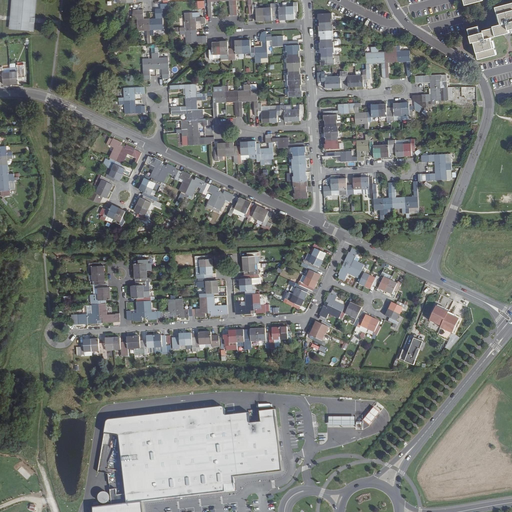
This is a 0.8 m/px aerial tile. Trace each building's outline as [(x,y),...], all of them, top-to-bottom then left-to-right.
[(13,0),(12,16),(19,17),(19,22),(12,21),(11,28),(21,29),(24,29),(33,30),(34,23),(31,22),(31,20),(31,18),(34,18),(35,6),(34,6),(34,0),(13,0)] [(208,0),(209,16),(212,16),(211,0),(217,0),(217,1),(221,1),(220,0),(208,0)] [(229,0),(231,15),(234,15),(233,0),(220,0),(221,1),(224,1),(224,0),(229,0)] [(294,2),(294,6),(287,7),(287,19),(295,19),(295,12),(298,12),(298,2),(294,2)] [(511,2),(495,7),(499,21),(500,20),(501,24),(493,26),(493,27),(483,30),(483,32),(479,33),(478,26),(468,29),(471,42),(473,42),(478,59),(496,55),(493,41),(491,41),(490,38),(509,33),(509,29),(511,29),(511,2)] [(155,18),(149,19),(150,36),(154,35),(154,30),(163,30),(162,9),(169,9),(169,3),(161,4),(161,9),(155,9),(155,18)] [(265,20),(276,20),(276,13),(275,3),(271,4),(272,7),(264,8),(265,20)] [(279,20),(287,19),(287,7),(279,7),(279,3),(275,3),(276,13),(279,13),(279,20)] [(256,8),(256,5),(253,5),(253,14),(257,14),(257,21),(265,20),(264,8),(256,8)] [(151,43),(150,36),(149,19),(144,19),(143,10),(136,10),(133,10),(132,17),(137,17),(137,31),(147,30),(147,36),(147,43),(151,43)] [(197,27),(195,27),(195,22),(196,21),(202,21),(202,24),(206,24),(206,19),(204,17),(192,17),(192,13),(185,13),(186,28),(180,28),(180,31),(197,31),(197,27)] [(320,18),(320,22),(330,22),(330,19),(332,19),(332,13),(319,14),(319,18),(320,18)] [(319,27),(319,31),(333,30),(333,25),(330,25),(330,22),(320,22),(320,27),(319,27)] [(320,35),(321,35),(321,40),(331,39),(331,36),(333,36),(333,30),(319,31),(320,35)] [(197,36),(197,31),(180,31),(181,35),(186,35),(187,44),(207,43),(206,36),(197,36)] [(272,41),(272,47),(286,46),(298,45),(298,42),(282,43),(282,40),(283,40),(283,36),(267,37),(267,41),(272,41)] [(258,49),(258,47),(254,47),(255,57),(255,64),(259,64),(259,63),(259,58),(268,58),(267,41),(267,37),(260,38),(260,42),(261,42),(263,42),(264,48),(258,49)] [(320,44),(320,48),(334,47),(334,42),(331,42),(331,39),(321,40),(321,44),(320,44)] [(236,58),(236,54),(243,53),(243,41),(235,42),(236,48),(232,49),(232,58),(236,58)] [(251,53),(251,57),(255,57),(254,47),(251,48),(250,41),(243,41),(243,53),(251,53)] [(214,59),(213,55),(221,54),(220,42),(213,43),(213,50),(209,50),(210,59),(214,59)] [(228,54),(228,58),(232,58),(232,49),(228,49),(228,42),(220,42),(221,54),(228,54)] [(286,51),(289,51),(289,55),(299,54),(299,50),(300,50),(300,45),(298,45),(286,46),(286,51)] [(401,45),(397,46),(398,62),(402,62),(401,60),(407,60),(408,76),(412,76),(410,50),(401,51),(401,45)] [(394,51),(385,52),(386,77),(389,77),(389,61),(394,61),(394,62),(398,62),(397,46),(393,46),(394,51)] [(159,58),(159,53),(159,47),(155,48),(155,53),(156,69),(162,69),(163,79),(169,78),(168,58),(159,58)] [(332,53),(334,53),(334,47),(320,48),(320,52),(321,52),(322,57),(332,56),(332,53)] [(372,63),(376,63),(375,47),(372,47),(372,53),(365,53),(366,70),(367,79),(371,79),(370,62),(372,62),(372,63)] [(383,78),(386,77),(385,52),(379,52),(379,47),(375,47),(376,63),(379,63),(379,62),(382,62),(383,78)] [(152,58),(143,59),(143,80),(151,79),(150,69),(156,69),(155,53),(155,48),(152,48),(152,53),(152,58)] [(289,58),(287,58),(287,63),(301,63),(300,58),(299,58),(299,54),(289,55),(289,58)] [(332,59),(332,56),(322,57),(322,61),(321,61),(321,65),(332,64),(335,64),(335,59),(332,59)] [(300,66),(301,66),(301,63),(287,63),(287,68),(290,68),(290,72),(300,71),(300,66)] [(17,67),(10,68),(10,73),(11,84),(19,83),(19,81),(18,77),(22,76),(21,65),(17,65),(17,67)] [(4,85),(11,84),(10,73),(3,73),(3,68),(2,66),(0,66),(0,78),(3,78),(4,80),(4,85)] [(363,70),(363,74),(355,75),(356,86),(364,86),(364,82),(364,79),(367,79),(366,70),(363,70)] [(290,75),(288,75),(288,80),(302,79),(301,76),(300,76),(300,71),(290,72),(290,75)] [(341,80),(344,80),(344,71),(340,71),(341,76),(333,76),(333,87),(342,87),(341,80)] [(348,87),(356,86),(355,75),(348,75),(348,71),(344,71),(344,80),(348,80),(348,87)] [(326,88),(333,87),(333,76),(325,77),(325,72),(321,72),(322,81),(325,81),(326,88)] [(431,82),(431,88),(447,87),(447,75),(442,75),(424,76),(423,74),(420,74),(420,76),(416,76),(416,83),(431,82)] [(302,83),(302,79),(288,80),(288,85),(291,85),(291,88),(301,88),(301,83),(302,83)] [(196,93),(196,84),(170,85),(170,89),(185,88),(187,88),(187,94),(185,94),(186,98),(202,97),(202,93),(196,93)] [(244,101),(248,101),(247,85),(244,85),(244,90),(238,91),(240,116),(243,116),(242,100),(244,100),(244,101)] [(251,90),(251,85),(247,85),(248,101),(251,101),(251,100),(254,99),(255,116),(259,115),(258,107),(258,103),(257,90),(251,90)] [(223,101),(223,102),(226,102),(225,86),(222,86),(222,92),(213,92),(214,118),(217,118),(217,101),(223,101)] [(235,100),(236,116),(240,116),(238,91),(229,91),(229,86),(225,86),(226,102),(230,102),(229,101),(235,100)] [(124,97),(119,97),(119,101),(136,100),(135,94),(145,94),(144,87),(124,88),(124,97)] [(448,100),(447,87),(431,88),(431,94),(422,94),(412,95),(412,100),(423,107),(422,101),(443,100),(448,100)] [(301,92),(301,88),(291,88),(291,92),(288,92),(289,97),(302,96),(302,92),(301,92)] [(197,100),(202,100),(202,97),(186,98),(186,101),(187,101),(188,107),(171,107),(171,111),(197,109),(197,100)] [(136,106),(136,100),(119,101),(119,104),(125,104),(125,114),(146,112),(145,106),(136,106)] [(409,102),(401,103),(402,115),(410,115),(410,119),(413,118),(413,110),(413,109),(410,109),(409,103),(409,102)] [(262,115),(262,122),(270,122),(270,110),(262,111),(261,106),(261,103),(258,103),(258,107),(259,115),(262,115)] [(323,111),(324,115),(337,114),(349,113),(349,108),(355,107),(354,103),(338,104),(338,108),(340,108),(340,110),(323,111)] [(369,128),(368,121),(368,112),(364,112),(364,114),(359,114),(359,107),(361,107),(361,103),(354,103),(355,107),(356,121),(356,124),(365,123),(365,129),(369,128)] [(394,110),(390,111),(391,120),(395,120),(394,116),(402,115),(401,103),(394,103),(394,107),(394,110)] [(299,104),(299,109),(292,109),(292,120),(300,120),(300,113),(303,113),(303,104),(299,104)] [(372,121),(372,117),(379,116),(379,104),(371,104),(372,112),(368,112),(368,121),(372,121)] [(386,104),(379,104),(379,116),(387,116),(387,120),(391,120),(390,111),(387,111),(386,108),(386,104)] [(284,114),(285,121),(292,120),(292,109),(284,110),(284,105),(280,106),(281,114),(284,114)] [(278,121),(277,115),(281,114),(280,106),(269,106),(270,110),(270,122),(278,121)] [(188,116),(186,116),(187,119),(203,118),(202,109),(197,109),(171,111),(172,114),(188,113),(188,116)] [(337,115),(337,114),(324,115),(324,119),(325,119),(325,123),(335,123),(335,119),(338,119),(337,115)] [(177,129),(177,133),(182,133),(199,132),(199,128),(197,128),(197,123),(204,122),(204,125),(208,125),(214,125),(213,119),(213,118),(208,118),(203,118),(187,119),(182,119),(182,129),(177,129)] [(325,128),(324,128),(325,132),(338,131),(338,126),(336,126),(335,123),(325,123),(325,128)] [(325,136),(326,136),(326,140),(337,140),(336,136),(339,136),(338,131),(325,132),(325,136)] [(212,141),(214,141),(214,137),(199,138),(199,132),(182,133),(183,145),(209,144),(212,144),(212,141)] [(366,149),(366,151),(370,151),(370,141),(369,134),(365,134),(366,140),(356,140),(357,149),(357,157),(357,161),(364,160),(364,156),(361,157),(361,149),(366,149)] [(107,144),(114,148),(110,157),(111,158),(114,159),(116,161),(124,146),(121,144),(122,142),(113,138),(113,139),(110,137),(107,144)] [(289,142),(288,138),(272,139),(273,142),(278,142),(278,148),(291,147),(304,146),(304,143),(287,144),(287,142),(289,142)] [(264,148),(260,149),(261,158),(261,162),(261,165),(274,165),(273,142),(272,139),(266,139),(266,143),(269,143),(269,149),(264,150),(264,148)] [(411,139),(411,143),(403,143),(404,156),(412,156),(412,149),(415,148),(414,139),(411,139)] [(337,143),(337,140),(326,140),(326,145),(325,145),(326,149),(339,148),(339,143),(337,143)] [(389,140),(389,144),(381,145),(382,157),(389,157),(389,153),(389,150),(393,150),(392,140),(389,140)] [(396,144),(396,140),(392,140),(393,150),(396,149),(396,152),(396,157),(404,156),(403,143),(396,144)] [(374,158),(382,157),(381,145),(373,145),(373,141),(370,141),(370,151),(374,150),(374,158)] [(242,155),(249,154),(248,142),(241,143),(241,147),(241,150),(237,150),(238,159),(238,163),(242,163),(242,160),(242,159),(242,155)] [(256,142),(248,142),(249,154),(257,154),(257,158),(257,159),(257,162),(261,162),(261,158),(260,149),(260,145),(256,145),(256,142)] [(223,156),(227,156),(226,143),(218,144),(218,148),(215,148),(216,160),(223,160),(223,156)] [(233,143),(226,143),(227,156),(234,155),(235,164),(238,163),(238,159),(237,150),(234,150),(234,147),(233,143)] [(127,154),(135,158),(137,158),(134,162),(137,164),(142,153),(138,151),(135,149),(135,148),(127,144),(126,146),(124,146),(116,161),(123,164),(127,154)] [(0,156),(13,155),(12,151),(7,152),(7,146),(0,146),(0,156)] [(306,151),(305,146),(304,146),(291,147),(292,152),(295,152),(295,156),(305,155),(304,151),(306,151)] [(341,158),(341,162),(357,161),(357,157),(352,157),(352,151),(326,153),(326,157),(343,156),(343,158),(341,158)] [(422,162),(435,161),(435,167),(452,166),(451,154),(422,155),(422,162)] [(0,165),(8,165),(7,159),(13,158),(13,155),(0,156),(0,165)] [(306,159),(305,159),(305,155),(295,156),(295,159),(292,159),(293,164),(306,163),(306,159)] [(150,177),(157,179),(164,165),(162,164),(163,161),(154,157),(154,158),(148,156),(145,162),(151,165),(155,167),(153,170),(150,177)] [(125,168),(121,167),(123,164),(116,161),(114,159),(111,158),(110,160),(107,167),(112,169),(123,174),(125,168)] [(175,179),(176,176),(179,170),(176,169),(176,168),(167,163),(166,166),(164,165),(157,179),(159,181),(163,182),(164,183),(168,173),(173,175),(172,177),(175,179)] [(293,169),(296,169),(296,172),(305,172),(305,167),(307,167),(306,163),(293,164),(293,165),(293,169)] [(14,173),(9,174),(8,165),(0,165),(0,177),(14,177),(14,173)] [(452,170),(452,166),(435,167),(435,173),(426,174),(426,180),(447,180),(447,170),(452,170)] [(119,179),(120,180),(123,174),(112,169),(111,170),(107,169),(105,173),(107,174),(105,177),(111,180),(115,181),(116,178),(119,179)] [(179,190),(186,193),(193,178),(190,177),(191,175),(183,171),(182,172),(179,170),(176,176),(175,179),(178,180),(180,178),(184,180),(182,182),(179,190)] [(296,176),(293,176),(293,181),(307,181),(307,177),(306,177),(305,172),(296,172),(296,176)] [(102,179),(99,186),(110,191),(113,184),(109,183),(111,180),(105,177),(101,175),(100,178),(102,179)] [(0,186),(0,187),(0,190),(1,191),(1,196),(10,196),(10,190),(9,181),(14,180),(15,180),(14,177),(0,177),(0,186)] [(149,180),(145,178),(143,184),(153,188),(156,183),(158,184),(159,181),(157,179),(150,177),(149,180)] [(200,191),(203,193),(208,184),(204,182),(205,181),(196,177),(195,179),(193,178),(186,193),(192,196),(197,186),(201,188),(200,191)] [(353,178),(354,185),(350,185),(350,194),(354,194),(354,189),(361,189),(361,177),(353,178)] [(369,184),(369,177),(361,177),(361,189),(369,188),(370,193),(370,199),(373,199),(373,196),(372,184),(369,184)] [(346,185),(346,178),(338,179),(339,190),(347,189),(347,194),(350,194),(350,185),(346,185)] [(331,179),(331,186),(323,186),(323,196),(332,195),(331,190),(339,190),(338,179),(331,179)] [(155,189),(158,191),(163,182),(159,181),(158,184),(156,183),(153,188),(155,189)] [(294,186),(296,186),(297,189),(306,189),(306,184),(307,184),(307,181),(293,181),(294,186)] [(414,198),(409,198),(409,197),(405,197),(406,213),(419,212),(417,181),(414,181),(414,196),(414,198)] [(377,200),(376,183),(372,184),(373,196),(373,199),(374,210),(380,209),(381,219),(384,219),(384,215),(383,198),(380,198),(380,200),(377,200)] [(387,199),(387,198),(383,198),(384,215),(387,215),(387,212),(393,212),(393,209),(392,183),(388,183),(389,199),(387,199)] [(396,199),(395,183),(392,183),(393,209),(402,208),(402,214),(406,213),(405,197),(401,197),(401,198),(396,199)] [(150,194),(153,188),(143,184),(140,190),(141,190),(144,191),(142,194),(147,196),(151,198),(156,200),(157,198),(152,195),(150,194)] [(211,185),(208,184),(203,193),(206,195),(208,191),(212,193),(208,203),(206,207),(212,210),(213,210),(214,207),(221,191),(219,190),(220,188),(211,184),(211,185)] [(103,196),(107,198),(110,191),(99,186),(96,193),(93,191),(89,199),(97,202),(99,203),(100,203),(103,196)] [(308,194),(307,194),(306,189),(297,189),(297,193),(294,193),(294,198),(308,198),(308,194)] [(224,192),(221,191),(214,207),(213,210),(219,213),(225,200),(228,201),(233,203),(235,200),(236,198),(236,197),(233,195),(233,194),(225,190),(224,192)] [(145,199),(141,197),(138,204),(148,209),(151,202),(154,204),(154,205),(160,208),(162,204),(156,200),(151,198),(147,196),(145,199)] [(235,208),(241,210),(246,200),(240,197),(239,199),(238,201),(235,200),(233,203),(230,209),(229,212),(228,214),(231,216),(232,212),(233,210),(235,208)] [(250,205),(251,203),(246,200),(241,210),(246,213),(245,215),(248,217),(253,208),(249,206),(250,205)] [(148,210),(148,209),(138,204),(135,211),(139,213),(137,216),(146,220),(148,217),(145,216),(148,210)] [(107,207),(103,216),(106,218),(106,220),(112,223),(114,218),(119,208),(112,205),(110,209),(107,207)] [(253,216),(258,219),(263,208),(258,206),(257,208),(256,210),(253,208),(248,217),(247,220),(250,221),(251,219),(253,216)] [(127,216),(124,215),(126,211),(119,208),(114,218),(121,222),(120,224),(123,226),(127,216)] [(263,224),(266,225),(268,221),(270,216),(268,215),(269,211),(263,208),(258,219),(264,222),(263,224)] [(313,247),(316,248),(312,255),(313,255),(323,259),(326,253),(322,251),(323,248),(315,244),(313,247)] [(345,261),(348,262),(346,265),(361,272),(362,269),(364,265),(358,262),(354,260),(357,254),(358,255),(359,252),(352,248),(350,253),(349,252),(345,261)] [(243,257),(244,264),(255,263),(255,256),(258,256),(259,256),(259,253),(247,253),(247,257),(243,257)] [(305,260),(304,259),(303,262),(309,265),(315,268),(316,265),(319,267),(323,259),(313,255),(312,255),(309,262),(305,260)] [(200,260),(201,267),(212,266),(212,259),(208,259),(207,256),(195,257),(195,260),(200,260)] [(139,264),(134,264),(135,271),(146,270),(146,263),(149,263),(149,262),(150,262),(150,259),(139,260),(139,264)] [(90,267),(92,266),(93,274),(104,273),(103,266),(99,266),(99,263),(89,264),(90,267)] [(255,271),(255,263),(244,264),(244,272),(251,272),(251,275),(254,274),(258,274),(258,271),(255,271)] [(258,263),(255,263),(255,271),(258,271),(258,274),(264,274),(263,267),(260,268),(260,263),(259,263),(258,263)] [(313,271),(315,268),(309,265),(308,268),(310,269),(307,276),(317,281),(321,274),(317,272),(313,271)] [(344,281),(348,274),(358,278),(361,272),(346,265),(345,267),(343,266),(339,275),(338,278),(339,279),(344,281)] [(213,274),(212,266),(201,267),(196,267),(196,278),(199,278),(203,278),(209,277),(209,274),(213,274)] [(362,269),(361,272),(358,278),(361,280),(359,284),(365,286),(370,276),(364,273),(365,271),(362,269)] [(135,271),(135,282),(145,281),(150,281),(149,278),(147,278),(146,270),(135,271)] [(95,285),(105,284),(104,273),(93,274),(93,281),(90,282),(91,285),(95,285)] [(240,279),(241,285),(252,284),(252,278),(259,278),(258,274),(254,274),(251,275),(248,275),(247,275),(247,278),(241,279),(240,279)] [(379,288),(385,292),(391,281),(384,278),(385,275),(382,274),(380,277),(377,283),(380,284),(379,288)] [(314,288),(317,281),(307,276),(304,283),(301,282),(300,285),(305,287),(309,289),(310,286),(314,288)] [(377,276),(376,278),(370,276),(365,286),(371,289),(371,288),(372,285),(375,287),(377,283),(380,277),(377,276)] [(213,277),(209,277),(203,278),(203,281),(206,281),(207,287),(218,287),(218,280),(216,280),(213,280),(213,277)] [(133,286),(131,286),(132,292),(143,291),(148,291),(148,281),(145,281),(135,282),(136,285),(133,286)] [(307,292),(304,290),(305,287),(300,285),(294,282),(290,281),(289,283),(292,285),(297,287),(294,294),(304,299),(307,292)] [(394,290),(397,292),(402,283),(398,281),(398,284),(391,281),(385,292),(392,295),(394,290)] [(105,287),(105,284),(95,285),(95,288),(98,288),(98,294),(110,293),(109,287),(108,287),(105,287)] [(253,291),(252,284),(241,285),(241,292),(245,291),(245,294),(253,294),(255,294),(255,291),(253,291)] [(218,293),(218,287),(207,287),(207,294),(200,294),(200,297),(207,297),(215,296),(214,293),(218,293)] [(331,293),(330,293),(325,302),(328,303),(327,305),(342,312),(345,305),(335,301),(337,296),(340,297),(341,294),(332,290),(331,293)] [(144,298),(143,291),(132,292),(132,298),(136,298),(136,301),(144,301),(151,300),(150,297),(144,298)] [(304,299),(294,294),(289,292),(286,299),(285,298),(284,302),(287,303),(296,307),(299,309),(304,299)] [(94,301),(91,301),(92,304),(99,304),(106,303),(106,300),(110,300),(110,293),(98,294),(99,300),(94,301)] [(255,294),(253,294),(254,310),(256,310),(257,313),(266,313),(266,311),(269,311),(269,304),(260,305),(260,293),(255,294)] [(251,314),(251,311),(254,310),(253,294),(245,294),(246,304),(235,304),(235,313),(241,313),(242,314),(251,314)] [(215,296),(207,297),(209,316),(220,315),(220,314),(228,314),(227,305),(215,306),(215,296)] [(209,316),(207,297),(200,297),(201,309),(192,309),(193,316),(196,315),(196,317),(209,316)] [(189,316),(193,316),(192,309),(184,310),(183,298),(176,299),(177,315),(179,315),(179,318),(189,317),(189,316)] [(168,299),(169,311),(161,311),(161,318),(164,318),(164,319),(174,318),(174,315),(177,315),(176,299),(168,299)] [(151,300),(144,301),(145,317),(147,317),(147,320),(157,319),(157,318),(161,318),(161,311),(152,312),(151,300)] [(129,320),(132,320),(132,321),(143,320),(143,317),(145,317),(144,301),(136,301),(137,313),(131,313),(131,311),(126,311),(127,320),(129,320)] [(397,301),(396,305),(392,303),(389,309),(400,314),(403,308),(405,309),(406,306),(397,301)] [(116,314),(107,314),(106,303),(99,304),(100,320),(102,320),(103,322),(113,322),(113,321),(116,321),(120,320),(119,313),(116,314)] [(346,313),(351,316),(356,305),(350,303),(349,307),(345,305),(342,312),(341,314),(339,319),(342,320),(344,316),(346,313)] [(97,323),(97,320),(100,320),(99,304),(92,304),(92,315),(79,315),(79,324),(97,323)] [(326,322),(329,314),(339,319),(341,314),(342,312),(327,305),(326,308),(323,306),(319,315),(321,316),(319,318),(322,320),(326,322)] [(361,310),(362,308),(356,305),(351,316),(349,320),(355,323),(353,326),(356,327),(357,326),(358,323),(362,314),(364,311),(361,310)] [(453,334),(460,319),(448,313),(449,312),(436,306),(429,321),(441,326),(440,328),(453,334)] [(400,314),(389,309),(386,317),(389,318),(388,322),(397,326),(398,322),(396,321),(400,314)] [(362,314),(358,323),(357,326),(360,328),(361,325),(368,329),(373,318),(366,315),(365,316),(362,314)] [(380,321),(373,318),(368,329),(369,329),(375,332),(374,334),(377,336),(381,327),(378,325),(380,321)] [(331,324),(326,322),(322,320),(320,323),(317,321),(313,328),(325,334),(328,327),(330,328),(331,324)] [(269,333),(270,346),(270,347),(273,347),(273,344),(273,340),(280,339),(280,328),(272,328),(272,332),(269,333)] [(287,328),(280,328),(280,339),(288,339),(288,342),(291,341),(291,331),(287,331),(287,328)] [(322,341),(325,334),(313,328),(310,335),(314,337),(312,340),(322,345),(323,341),(322,341)] [(251,334),(247,334),(248,344),(251,344),(251,341),(259,341),(258,329),(250,330),(251,334)] [(265,329),(258,329),(259,341),(266,340),(266,346),(270,346),(269,333),(266,333),(265,329)] [(248,348),(248,344),(247,334),(244,334),(244,330),(236,331),(237,342),(244,342),(244,344),(245,348),(248,348)] [(237,343),(237,342),(236,331),(229,331),(229,335),(226,335),(224,335),(224,340),(226,340),(226,345),(226,347),(229,346),(229,344),(237,343)] [(211,336),(211,332),(205,333),(206,344),(212,344),(212,346),(219,346),(219,336),(211,336)] [(199,337),(195,337),(196,347),(199,347),(199,344),(206,344),(205,333),(198,333),(199,337)] [(186,345),(185,334),(179,334),(179,338),(172,339),(173,349),(180,348),(180,346),(186,345)] [(196,351),(196,347),(195,337),(192,337),(192,334),(185,334),(186,345),(193,345),(193,348),(193,352),(196,351)] [(147,340),(143,341),(144,354),(148,354),(147,348),(155,347),(154,336),(147,336),(147,340)] [(161,336),(154,336),(155,347),(162,347),(162,349),(162,352),(166,352),(165,349),(165,339),(161,339),(161,337),(161,336)] [(128,349),(134,349),(133,337),(127,337),(127,342),(124,342),(124,352),(125,356),(128,356),(128,349)] [(140,337),(133,337),(134,349),(135,355),(144,354),(143,341),(140,341),(140,337)] [(106,350),(114,350),(113,338),(105,339),(106,343),(102,343),(103,353),(103,358),(103,360),(107,359),(106,353),(106,350)] [(120,338),(113,338),(114,350),(121,349),(121,356),(125,356),(124,352),(124,342),(120,342),(120,338)] [(414,365),(423,342),(414,338),(408,353),(402,351),(399,360),(414,365)] [(84,352),(92,351),(91,340),(84,340),(84,344),(81,345),(81,347),(77,348),(77,355),(84,354),(84,352)] [(98,340),(91,340),(92,351),(99,351),(99,358),(103,358),(103,353),(102,343),(98,343),(98,340)] [(220,407),(117,419),(119,435),(125,494),(116,495),(115,489),(109,490),(111,505),(93,508),(93,511),(143,511),(142,502),(147,501),(230,491),(233,491),(233,488),(231,476),(282,471),(275,410),(259,411),(261,422),(249,423),(247,413),(224,416),(224,409),(223,408),(222,407),(220,407)] [(355,417),(329,417),(329,425),(355,425),(355,417)] [(119,435),(117,419),(110,420),(108,421),(107,421),(106,423),(104,433),(119,435)] [(109,499),(109,498),(109,497),(109,496),(109,495),(108,494),(107,493),(106,493),(106,492),(105,492),(104,492),(103,492),(102,492),(101,493),(100,493),(99,494),(99,495),(98,496),(98,497),(98,498),(98,499),(98,500),(99,501),(99,502),(100,502),(101,503),(102,503),(103,503),(104,504),(105,504),(106,503),(107,502),(108,502),(109,501),(109,500),(109,499)]
